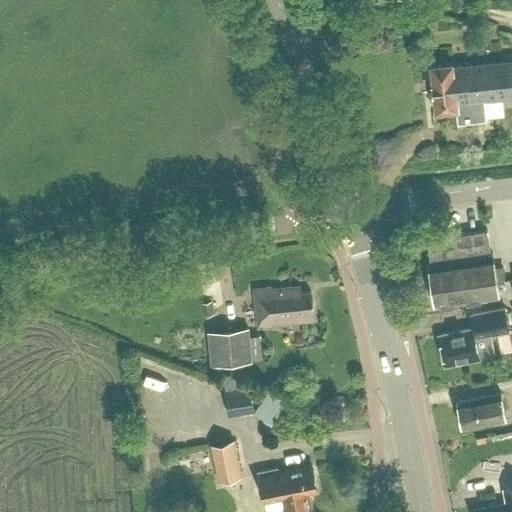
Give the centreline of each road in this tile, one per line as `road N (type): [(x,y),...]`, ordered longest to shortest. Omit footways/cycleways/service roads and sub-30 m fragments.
road 1 (unclassified): [(0,285),(88,248),(350,211)]
road 2 (secondary): [(423,511),(350,211)]
road 3 (secondary): [(350,211),(277,0)]
road 4 (tertiary): [(350,211),(511,187)]
